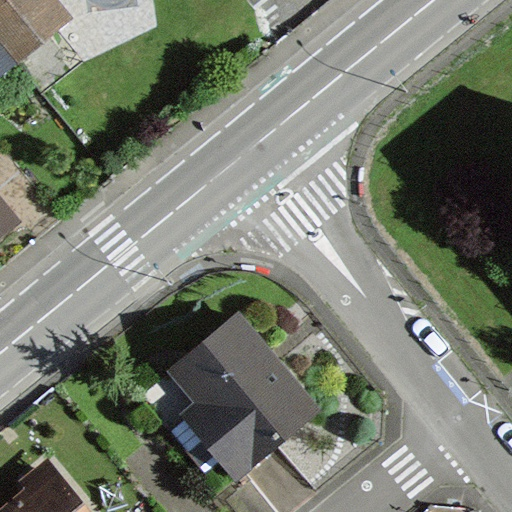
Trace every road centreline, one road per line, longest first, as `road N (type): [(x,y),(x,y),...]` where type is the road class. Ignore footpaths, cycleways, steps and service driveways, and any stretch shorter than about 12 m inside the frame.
road 1 (residential): [(248,154),(465,425)]
road 2 (secondary): [(248,154),(0,358)]
road 3 (secondary): [(444,0),(248,154)]
road 4 (residential): [(465,425),(358,511)]
